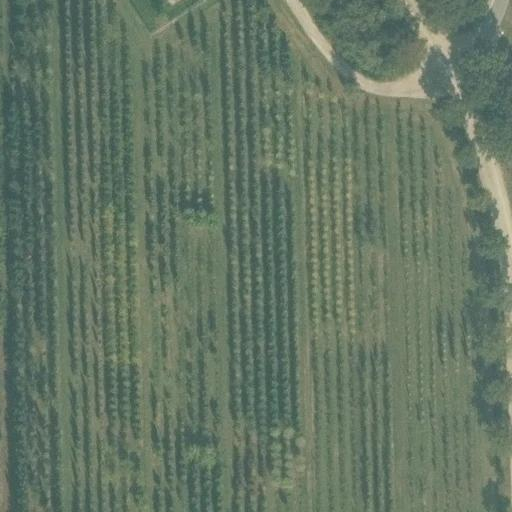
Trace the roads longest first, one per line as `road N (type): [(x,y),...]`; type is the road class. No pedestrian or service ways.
road 1 (unclassified): [(511,356),(498,194),(452,72)]
road 2 (track): [(452,72),(410,94),(374,93),(342,75),(291,0)]
